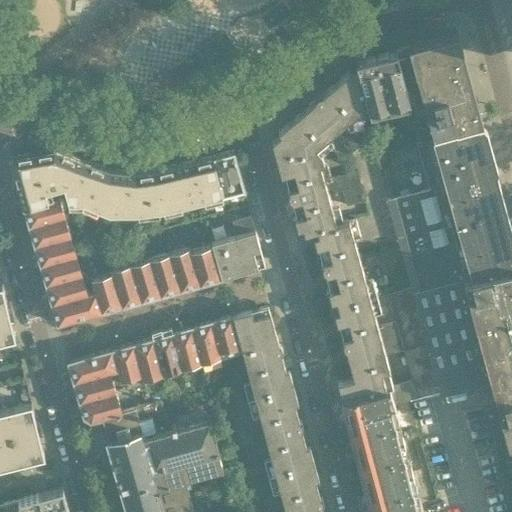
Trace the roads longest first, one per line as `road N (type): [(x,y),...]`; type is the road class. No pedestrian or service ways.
road 1 (residential): [(243,108),(357,511)]
road 2 (residential): [(0,194),(92,511)]
road 3 (residential): [(243,108),(147,144),(48,120),(0,128)]
road 4 (residential): [(444,0),(357,25),(243,108)]
road 5 (residential): [(471,0),(511,143)]
